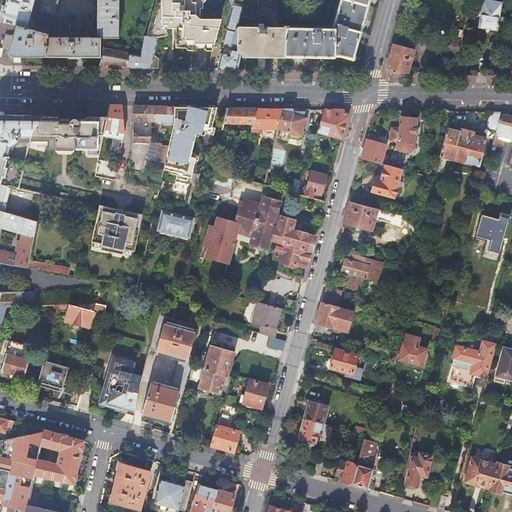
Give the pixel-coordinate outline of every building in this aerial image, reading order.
[(7,0),(2,21),(7,23),(17,25),(28,28),(35,0),(7,0)] [(28,28),(17,25),(10,51),(10,53),(10,54),(12,56),(14,56),(101,58),(102,39),(119,39),(119,0),(98,0),(98,38),(49,37),(49,34),(28,28)] [(42,0),(40,12),(54,16),(58,0),(42,0)] [(222,20),(221,20),(200,19),(200,8),(203,8),(203,3),(205,1),(205,0),(156,0),(151,21),(146,39),(142,52),(138,51),(137,55),(104,50),(100,68),(151,69),(158,69),(159,59),(154,55),(158,37),(158,34),(163,32),(163,27),(167,27),(169,27),(176,28),(176,43),(181,43),(186,44),(186,47),(188,50),(195,50),(195,47),(198,47),(204,47),(204,48),(206,50),(213,51),(218,34),(222,20)] [(245,0),(243,8),(241,17),(255,19),(260,0),(245,0)] [(289,27),(287,26),(284,41),(284,49),(278,49),(278,53),(276,53),(276,58),(277,58),(278,54),(285,54),(285,58),(286,58),(286,57),(286,54),(292,54),(292,57),(304,58),(304,54),(316,54),(316,58),(328,58),(328,55),(335,54),(335,58),(335,59),(336,59),(336,57),(342,57),(343,54),(354,57),(358,45),(359,39),(357,38),(359,32),(361,33),(365,20),(362,19),(367,0),(341,0),(334,29),(289,29),(289,27)] [(483,0),(479,28),(498,31),(502,3),(483,0)] [(226,70),(236,70),(241,53),(231,52),(238,28),(241,17),(243,8),(234,6),(221,54),(217,70),(226,70)] [(259,28),(238,28),(237,51),(243,52),(243,57),(244,57),(244,53),(250,53),(250,57),(263,57),(276,58),(276,53),(278,53),(278,49),(284,49),(284,41),(287,26),(285,26),(284,29),(264,28),(264,24),(259,24),(259,28)] [(158,34),(158,37),(167,35),(167,27),(163,27),(163,32),(158,34)] [(397,31),(395,38),(401,40),(404,32),(397,31)] [(458,50),(461,41),(450,38),(448,47),(458,50)] [(390,73),(408,73),(413,51),(393,46),(387,69),(387,70),(388,72),(390,73)] [(446,52),(457,55),(458,50),(448,47),(446,52)] [(122,121),(122,106),(109,106),(107,118),(107,119),(104,130),(124,134),(122,121)] [(154,122),(154,107),(133,106),(133,144),(150,145),(147,161),(165,165),(169,145),(151,143),(152,138),(152,122),(154,122)] [(174,123),(174,107),(154,107),(154,122),(164,122),(164,125),(173,126),(174,123)] [(165,165),(163,170),(171,172),(171,173),(177,175),(175,182),(189,185),(195,161),(195,160),(189,159),(190,156),(192,145),(191,144),(194,131),(199,132),(200,129),(201,126),(207,128),(207,127),(211,128),(215,108),(211,108),(174,107),(174,123),(173,126),(169,145),(165,165)] [(257,108),(228,108),(224,124),(254,124),(257,108)] [(283,109),(257,108),(254,124),(252,132),(256,132),(257,129),(278,129),(283,109)] [(307,118),(307,109),(283,109),(278,129),(289,131),(288,133),(302,137),(307,118)] [(318,132),(342,138),(348,116),(343,110),(324,110),(318,132)] [(0,155),(8,157),(10,149),(13,149),(13,147),(18,144),(16,142),(19,139),(30,139),(32,132),(42,117),(5,116),(5,114),(3,112),(0,112),(0,111),(0,155)] [(501,113),(492,112),(492,113),(490,116),(487,125),(488,129),(496,131),(501,115),(501,113)] [(511,164),(511,116),(501,115),(496,131),(493,145),(503,147),(505,140),(511,141),(511,154),(509,164),(511,164)] [(57,118),(42,117),(32,132),(30,139),(48,140),(48,148),(56,148),(56,152),(73,152),(73,149),(85,149),(88,149),(88,154),(99,155),(104,130),(107,119),(86,119),(86,123),(78,123),(78,122),(77,121),(76,120),(75,120),(74,119),(73,119),(72,119),(71,120),(70,120),(70,121),(69,122),(57,122),(57,118)] [(417,119),(401,117),(399,129),(398,142),(414,144),(417,119)] [(201,126),(200,129),(205,130),(204,133),(213,135),(214,129),(211,128),(207,127),(207,128),(201,126)] [(391,141),(398,142),(399,129),(392,128),(391,141)] [(459,132),(447,129),(440,156),(479,167),(486,139),(473,136),(473,134),(460,130),(459,132)] [(386,146),(367,141),(362,159),(381,164),(386,146)] [(395,200),(403,171),(389,167),(381,164),(373,193),(395,200)] [(234,176),(213,170),(210,183),(230,188),(234,176)] [(321,195),(326,176),(311,172),(305,196),(312,198),(314,193),(321,195)] [(289,191),(300,194),(303,182),(293,179),(289,191)] [(368,200),(352,195),(350,202),(366,207),(368,200)] [(350,202),(345,222),(371,230),(377,210),(366,207),(350,202)] [(123,254),(124,248),(133,250),(141,216),(124,212),(124,215),(116,213),(117,210),(100,207),(93,242),(102,244),(101,249),(123,254)] [(499,217),(482,212),(476,236),(489,240),(484,257),(499,261),(511,214),(511,213),(501,210),(499,217)] [(0,211),(0,227),(21,234),(21,238),(18,237),(17,240),(20,241),(17,254),(0,250),(0,262),(27,268),(29,260),(37,222),(0,211)] [(193,219),(162,212),(157,231),(158,231),(164,233),(164,235),(181,239),(182,237),(188,238),(189,238),(193,219)] [(295,263),(306,267),(314,237),(299,233),(299,230),(300,229),(297,225),(293,224),(294,222),(287,219),(281,238),(276,236),(280,219),(265,215),(263,223),(246,219),(244,226),(242,225),(238,241),(240,242),(238,249),(255,253),(252,265),(267,269),(271,254),(275,255),(275,258),(286,261),(286,262),(285,265),(293,267),(294,264),(295,264),(295,263)] [(361,257),(350,254),(349,260),(345,258),(341,271),(351,274),(348,287),(360,290),(364,277),(366,278),(370,266),(360,263),(361,257)] [(27,268),(52,273),(54,265),(29,260),(27,268)] [(52,273),(73,277),(75,269),(54,265),(52,273)] [(199,298),(211,300),(214,290),(202,286),(199,298)] [(327,286),(322,302),(338,307),(343,291),(327,286)] [(0,306),(6,307),(34,306),(34,292),(0,292),(0,306)] [(279,316),(281,309),(258,302),(253,322),(262,325),(260,334),(274,338),(277,328),(276,328),(274,327),(278,316),(279,316)] [(322,302),(317,323),(348,332),(354,311),(338,307),(322,302)] [(94,312),(103,315),(106,306),(95,304),(93,304),(92,308),(94,308),(93,312),(82,308),(82,304),(78,304),(77,307),(70,305),(59,305),(58,309),(68,310),(66,317),(65,321),(89,328),(94,312)] [(193,366),(194,361),(188,360),(195,332),(164,323),(162,330),(156,328),(150,349),(180,357),(171,388),(151,383),(143,413),(171,421),(179,391),(185,392),(191,371),(193,366)] [(433,340),(439,341),(443,329),(436,328),(433,340)] [(400,360),(423,365),(427,349),(419,347),(421,339),(406,335),(400,360)] [(283,351),(286,342),(270,337),(267,346),(283,351)] [(2,372),(24,378),(30,359),(22,357),(26,345),(10,340),(2,372)] [(494,347),(485,344),(482,355),(457,347),(452,364),(476,372),(475,376),(485,379),(494,347)] [(226,375),(228,375),(235,352),(211,345),(204,369),(226,375)] [(373,346),(371,355),(387,360),(389,351),(373,346)] [(511,349),(504,347),(496,376),(506,378),(511,380),(511,349)] [(358,356),(336,349),(330,368),(353,374),(358,356)] [(129,409),(135,409),(141,376),(132,374),(136,362),(116,357),(113,366),(110,365),(104,387),(105,388),(101,401),(100,401),(99,404),(100,406),(104,407),(106,406),(128,412),(129,409)] [(68,368),(44,361),(37,382),(62,389),(68,368)] [(62,389),(37,382),(37,385),(71,395),(79,371),(68,368),(62,389)] [(226,375),(204,369),(199,387),(221,393),(226,375)] [(262,408),(268,385),(249,380),(245,396),(242,395),(240,402),(262,408)] [(230,406),(232,407),(235,396),(226,394),(223,405),(230,406)] [(309,399),(304,417),(325,423),(330,405),(309,399)] [(228,414),(230,406),(223,405),(221,413),(228,414)] [(403,405),(401,411),(419,417),(421,409),(403,405)] [(375,418),(370,416),(367,429),(366,431),(371,432),(375,418)] [(11,428),(14,421),(0,417),(0,432),(5,433),(7,427),(11,428)] [(325,423),(304,417),(298,438),(329,446),(335,426),(325,423)] [(212,446),(234,452),(240,432),(226,428),(228,420),(220,418),(212,446)] [(356,432),(357,427),(346,424),(345,429),(356,432)] [(83,441),(45,430),(44,431),(39,456),(43,458),(46,447),(61,451),(57,466),(38,461),(35,474),(74,483),(83,441)] [(39,456),(44,431),(0,441),(0,511),(58,511),(37,507),(28,505),(31,492),(35,474),(38,461),(39,456)] [(369,439),(371,432),(366,431),(365,434),(366,434),(357,464),(351,485),(368,489),(368,487),(371,487),(372,481),(371,479),(370,479),(374,468),(370,467),(377,441),(369,439)] [(413,488),(416,487),(418,487),(421,475),(427,476),(432,456),(421,453),(419,458),(413,457),(406,484),(408,485),(410,487),(413,488)] [(318,457),(313,474),(320,476),(325,459),(318,457)] [(466,482),(491,488),(491,489),(498,464),(497,464),(473,457),(466,482)] [(351,485),(357,464),(348,461),(347,463),(340,461),(336,475),(339,476),(337,481),(351,485)] [(120,463),(111,501),(140,509),(150,471),(120,463)] [(498,463),(498,464),(491,489),(491,490),(502,493),(502,492),(511,494),(511,468),(509,468),(509,466),(498,463)] [(185,511),(193,482),(186,480),(184,485),(162,479),(155,503),(162,505),(161,508),(166,509),(166,506),(179,510),(179,509),(185,511)] [(213,509),(218,491),(200,486),(192,511),(207,511),(209,507),(213,509)] [(229,511),(234,495),(218,491),(213,509),(211,511),(229,511)] [(28,505),(37,507),(40,494),(31,492),(28,505)] [(430,506),(437,508),(441,494),(437,493),(433,495),(430,506)] [(307,511),(309,504),(302,502),(299,511),(291,511),(285,510),(284,511),(307,511)]
